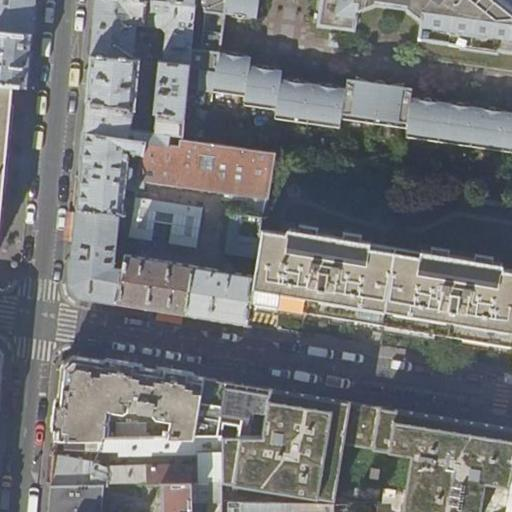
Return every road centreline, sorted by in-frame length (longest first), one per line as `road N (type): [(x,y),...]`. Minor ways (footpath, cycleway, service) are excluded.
road 1 (residential): [(39,316),(511,395)]
road 2 (residential): [(39,316),(67,0)]
road 3 (residential): [(20,511),(39,316)]
